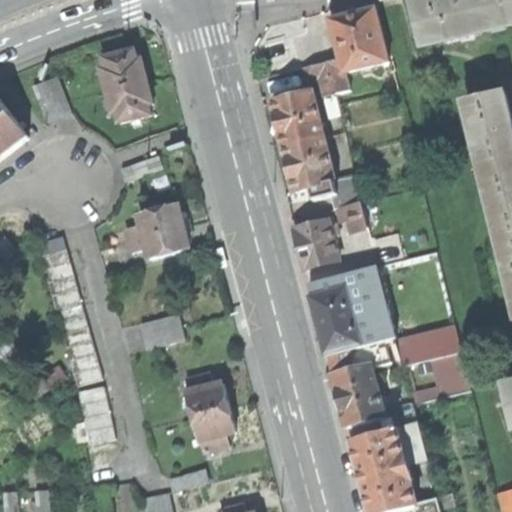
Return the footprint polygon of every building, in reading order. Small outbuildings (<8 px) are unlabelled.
[(511,25),(511,0),(461,0),(417,10),(426,46),(448,41),(448,39),(507,25),(507,27),(511,25)] [(343,61),(346,74),(348,73),(391,63),(377,10),(333,21),(338,42),(343,61)] [(120,113),(123,123),(153,116),(151,106),(156,104),(150,80),(145,60),(140,62),(137,52),(107,60),(110,69),(105,70),(116,114),(120,113)] [(330,64),(338,95),(352,92),(348,73),(346,74),(343,61),(330,64)] [(330,64),(306,70),(309,85),(319,82),(324,100),(338,97),(338,95),(330,64)] [(35,88),(48,124),(73,115),(60,79),(35,88)] [(289,92),(291,100),(303,98),(301,89),(289,92)] [(468,102),(486,176),(511,169),(511,114),(507,93),(468,102)] [(287,149),(326,140),(315,95),(303,98),(291,100),(276,104),(281,125),(287,149)] [(0,161),(30,139),(0,99),(0,161)] [(313,190),(336,185),(336,181),(326,140),(287,149),(292,171),(298,194),(313,190)] [(126,171),(129,183),(166,172),(162,159),(126,171)] [(504,249),(511,247),(511,169),(486,176),(504,249)] [(348,207),(364,203),(357,176),(336,181),(336,185),(313,190),(315,202),(333,198),(336,210),(341,209),(348,207)] [(348,207),(351,219),(354,232),(370,228),(364,203),(348,207)] [(151,250),(153,261),(192,251),(187,229),(181,207),(142,217),(144,227),(130,231),(136,254),(151,250)] [(351,219),(348,207),(341,209),(344,220),(351,219)] [(302,252),(306,270),(342,262),(332,222),(297,231),(302,252)] [(0,240),(0,274),(22,258),(6,236),(0,240)] [(38,246),(80,388),(105,381),(63,238),(38,246)] [(354,308),(356,318),(390,309),(379,268),(311,285),(314,299),(349,291),(350,294),(356,292),(359,303),(357,307),(354,308)] [(356,318),(354,308),(350,294),(349,291),(314,299),(320,318),(325,338),(359,330),(356,318)] [(359,303),(356,292),(350,294),(354,308),(357,307),(359,303)] [(364,349),(387,343),(398,340),(390,309),(356,318),(359,330),(364,349)] [(145,326),(152,352),(190,343),(183,316),(145,326)] [(399,342),(406,368),(463,354),(456,328),(399,342)] [(364,349),(359,330),(325,338),(330,357),(364,349)] [(364,349),(330,357),(335,377),(374,367),(374,369),(393,364),(387,343),(364,349)] [(374,369),(374,367),(335,377),(341,401),(348,429),(387,419),(374,369)] [(189,382),(208,454),(232,448),(229,436),(239,433),(233,409),(226,384),(217,387),(214,375),(189,382)] [(82,393),(94,445),(119,440),(107,387),(82,393)] [(397,430),(421,424),(415,404),(392,410),(397,430)] [(421,424),(397,430),(405,458),(408,458),(410,465),(430,460),(421,424)] [(443,511),(440,499),(419,505),(413,482),(414,482),(410,465),(408,458),(405,458),(397,430),(353,442),(367,494),(371,511),(443,511)] [(38,492),(39,511),(53,511),(52,491),(38,492)] [(511,511),(511,492),(499,496),(502,511),(511,511)] [(7,494),(7,511),(23,511),(22,493),(7,494)] [(147,502),(148,511),(176,511),(173,496),(147,502)]
